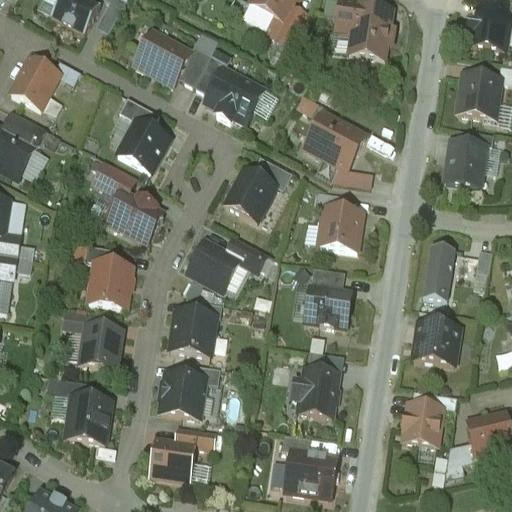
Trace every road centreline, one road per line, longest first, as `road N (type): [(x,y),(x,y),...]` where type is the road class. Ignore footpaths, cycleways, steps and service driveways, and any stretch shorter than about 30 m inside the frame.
road 1 (residential): [(114,508),(156,287),(221,169),(222,150),(17,35)]
road 2 (residential): [(405,207),(360,511)]
road 3 (residential): [(437,0),(405,207)]
road 4 (residential): [(114,508),(0,449)]
